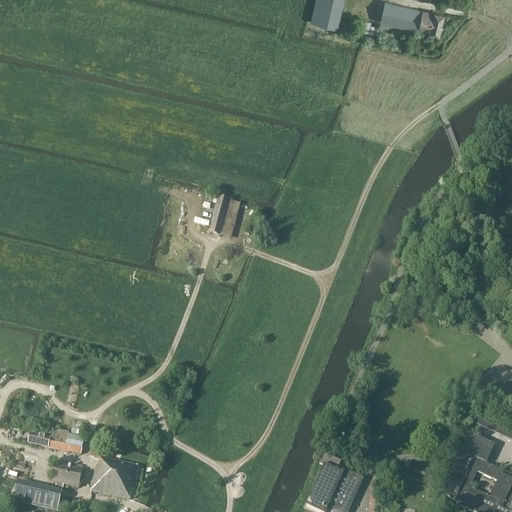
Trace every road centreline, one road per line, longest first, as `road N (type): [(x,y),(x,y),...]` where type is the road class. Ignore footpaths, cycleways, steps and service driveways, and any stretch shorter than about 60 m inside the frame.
road 1 (track): [(229,469),(259,446),(370,178),(418,119)]
road 2 (track): [(210,246),(169,360),(156,375),(93,416),(23,386),(5,393),(0,416)]
road 3 (track): [(292,0),(281,42),(286,77),(356,106),(418,119)]
road 4 (track): [(133,389),(153,403),(167,435),(229,469)]
